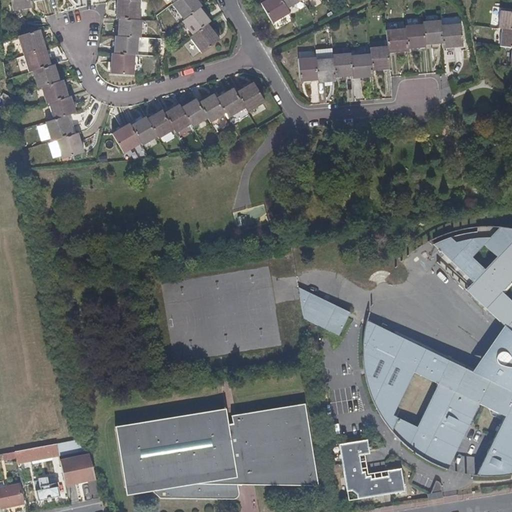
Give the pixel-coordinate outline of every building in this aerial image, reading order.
[(33,0),(12,0),(15,12),(35,8),(34,2),(33,0)] [(121,19),(140,20),(141,0),(118,0),(118,19),(121,19)] [(173,4),(185,20),(202,7),(204,5),(199,0),(178,0),(175,3),(173,4)] [(292,12),(284,0),(275,0),(265,5),(277,26),(294,16),(292,12)] [(303,0),(284,0),(292,12),(306,4),(303,0)] [(183,21),(193,35),(210,23),(213,21),(202,7),(185,20),(183,21)] [(511,13),(503,13),(500,31),(505,31),(511,32),(511,13)] [(142,38),(143,20),(140,20),(121,19),(119,37),(139,38),(142,38)] [(191,37),(204,54),(222,39),(210,23),(193,35),(191,37)] [(445,28),(444,23),(426,24),(426,26),(427,48),(445,46),(445,28)] [(427,48),(426,26),(408,27),(409,30),(410,50),(427,49),(427,48)] [(464,27),(445,28),(445,46),(446,51),(466,50),(464,27)] [(21,36),(28,56),(49,49),(43,29),(21,36)] [(410,50),(409,30),(389,32),(389,48),(390,55),(410,53),(410,50)] [(511,32),(505,31),(502,49),(511,49),(511,32)] [(139,56),(139,38),(119,37),(117,37),(116,55),(136,56),(139,56)] [(390,55),(389,48),(371,49),(372,55),(374,72),(392,72),(390,55)] [(28,56),(33,73),(35,72),(55,66),(49,49),(28,56)] [(114,55),(113,75),(135,76),(136,56),(116,55),(114,55)] [(352,55),(335,57),(336,61),(337,80),(355,78),(353,57),(353,56),(352,55)] [(353,56),(353,57),(355,78),(355,80),(374,78),(374,72),(372,55),(353,56)] [(319,59),(301,60),(303,83),(321,82),(319,61),(319,59)] [(336,61),(319,61),(321,82),(321,84),(337,83),(337,80),(336,61)] [(35,72),(40,89),(44,88),(62,83),(56,65),(55,66),(35,72)] [(44,88),(49,104),(51,104),(71,97),(66,81),(62,83),(44,88)] [(255,83),(238,93),(247,108),(250,113),(267,103),(255,83)] [(236,89),(219,98),(228,113),(231,118),(247,108),(238,93),(236,89)] [(216,94),(200,103),(210,119),(212,123),(227,114),(228,113),(219,98),(216,94)] [(51,104),(56,120),(71,116),(78,114),(73,96),(71,97),(51,104)] [(198,99),(182,107),(193,125),(195,128),(209,119),(210,119),(200,103),(198,99)] [(181,105),(166,113),(176,131),(178,134),(193,125),(182,107),(181,105)] [(166,113),(164,111),(149,119),(160,138),(161,140),(176,131),(166,113)] [(49,123),(55,142),(59,141),(77,135),(71,116),(56,120),(49,123)] [(149,119),(149,118),(134,126),(145,144),(146,146),(160,138),(149,119)] [(133,124),(116,134),(127,154),(144,144),(145,144),(134,126),(133,124)] [(59,141),(65,160),(86,154),(80,134),(77,135),(59,141)] [(438,243),(475,281),(468,289),(494,314),(511,332),(511,345),(510,348),(506,345),(501,345),(497,347),(494,349),(491,352),(490,357),(491,362),(493,368),(485,374),(468,366),(445,355),(404,336),(401,342),(368,326),(366,339),(365,350),(365,361),(366,375),(368,385),(373,399),(381,415),(393,434),(401,419),(396,416),(418,375),(441,387),(419,429),(412,425),(407,435),(402,442),(410,449),(421,457),(435,465),(448,470),(481,407),(490,412),(492,421),(502,426),(488,455),(494,459),(486,477),(492,477),(499,477),(509,475),(511,474),(511,296),(504,289),(511,280),(511,225),(506,224),(492,223),(477,223),(478,231),(465,234),(455,237),(445,240),(438,243)] [(354,311),(298,284),(300,294),(351,318),(354,311)] [(351,318),(300,294),(303,313),(342,335),(351,318)] [(511,345),(511,332),(494,314),(468,366),(485,374),(493,368),(491,362),(490,357),(491,352),(494,349),(497,347),(501,345),(506,345),(510,348),(511,345)] [(404,336),(369,318),(368,326),(401,342),(404,336)] [(309,469),(299,405),(233,416),(234,424),(228,424),(226,409),(181,417),(136,425),(116,428),(121,462),(125,489),(146,486),(160,500),(228,500),(232,500),(237,497),(239,494),(239,490),(238,486),(247,487),(246,480),(309,469)] [(407,435),(412,425),(401,419),(393,434),(402,442),(407,435)] [(85,446),(84,438),(73,440),(74,449),(85,446)] [(74,449),(73,440),(64,442),(65,446),(65,450),(74,449)] [(357,487),(359,499),(403,492),(399,470),(384,472),(386,479),(371,482),(371,478),(366,478),(365,474),(361,474),(358,458),(357,453),(368,451),(369,451),(368,442),(352,444),(338,446),(345,489),(357,487)] [(56,448),(56,444),(49,445),(31,448),(32,456),(32,457),(57,452),(56,448)] [(32,456),(31,448),(22,450),(21,450),(22,457),(32,456)] [(22,457),(21,450),(14,452),(15,457),(16,459),(22,457)] [(94,479),(88,455),(59,461),(64,485),(94,479)] [(486,477),(494,459),(488,455),(475,480),(479,480),(483,479),(485,479),(486,477)] [(56,483),(55,477),(46,479),(47,485),(56,483)] [(440,492),(442,489),(442,487),(442,485),(440,483),(437,481),(429,494),(440,492)] [(59,496),(56,483),(47,485),(40,487),(35,488),(37,501),(59,496)] [(22,504),(18,485),(0,489),(0,507),(0,509),(22,504)] [(359,499),(357,487),(345,489),(347,501),(359,499)]
